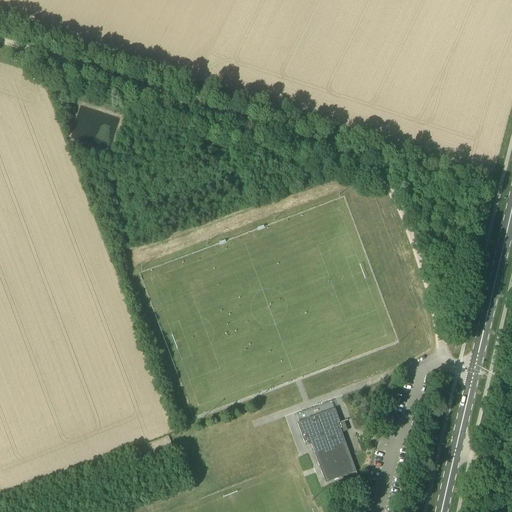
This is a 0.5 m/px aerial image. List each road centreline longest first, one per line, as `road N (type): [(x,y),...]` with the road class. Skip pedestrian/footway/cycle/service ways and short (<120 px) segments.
road 1 (track): [(474,372),(445,365),(401,210),(357,160),(0,39)]
road 2 (primary): [(511,209),(474,372)]
road 3 (primary): [(442,511),(474,372)]
